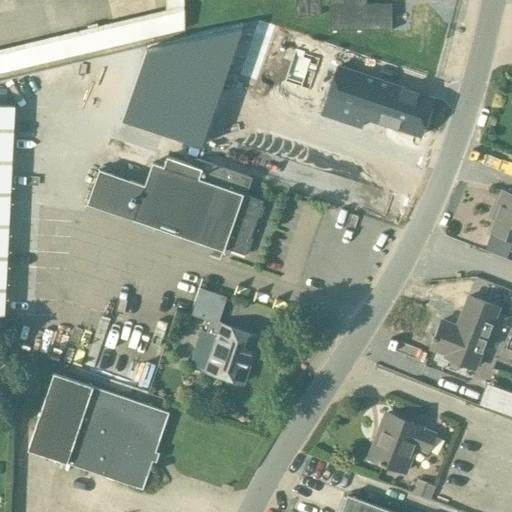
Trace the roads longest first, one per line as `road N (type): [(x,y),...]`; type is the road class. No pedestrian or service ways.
road 1 (unclassified): [(250,511),(427,215),(462,125),(494,0)]
road 2 (unknown): [(369,319),(11,187)]
